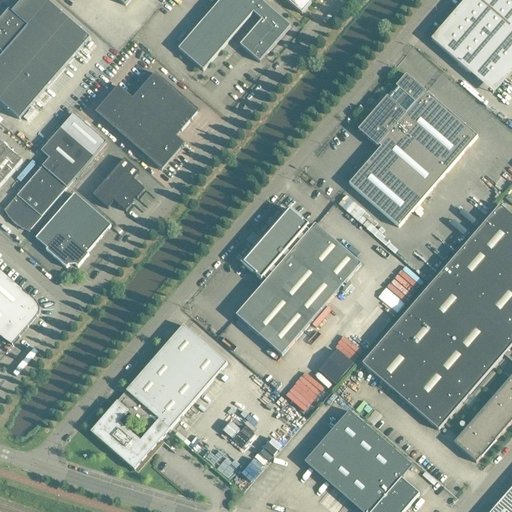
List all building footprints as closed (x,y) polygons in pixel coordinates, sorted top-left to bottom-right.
[(0,103),(20,121),(84,47),(90,40),(44,0),(23,0),(12,14),(9,11),(4,17),(5,18),(1,23),(0,22),(0,51),(4,55),(0,60),(0,103)] [(204,72),(254,14),(262,22),(240,47),(260,64),(260,63),(291,28),(259,0),(222,0),(179,51),(204,72)] [(315,0),(284,0),(302,15),(315,0)] [(470,74),(511,26),(511,0),(467,0),(432,41),(470,74)] [(156,74),(133,100),(175,137),(181,131),(182,132),(199,112),(156,74)] [(428,95),(417,108),(415,106),(426,93),(406,76),(377,110),(379,111),(378,112),(375,109),(372,113),(375,116),(370,121),(369,120),(359,131),(378,149),(380,147),(381,149),(349,186),(399,229),(478,138),(428,95)] [(133,100),(119,87),(96,114),(162,172),(171,161),(166,157),(171,152),(176,156),(185,145),(175,137),(133,100)] [(5,211),(4,211),(5,212),(6,215),(8,217),(9,218),(10,219),(12,221),(14,223),(16,225),(18,227),(19,228),(21,229),(22,230),(26,232),(29,233),(30,233),(30,232),(42,218),(67,189),(108,141),(76,113),(43,150),(52,158),(17,197),(5,211)] [(0,142),(0,188),(23,162),(0,142)] [(125,160),(93,197),(108,210),(115,203),(126,213),(134,204),(133,203),(137,199),(138,200),(145,191),(134,181),(140,174),(125,160)] [(88,255),(112,227),(75,195),(36,240),(48,250),(47,251),(46,251),(48,253),(66,268),(67,269),(68,268),(69,267),(76,266),(77,268),(78,269),(80,267),(88,257),(89,256),(89,255),(89,256),(88,255)] [(511,353),(509,351),(511,347),(511,217),(500,207),(363,365),(439,432),(504,356),(511,362),(511,377),(454,445),(476,464),(482,458),(482,459),(496,443),(495,442),(511,423),(511,353)] [(300,219),(298,217),(290,210),(263,242),(263,243),(258,249),(257,249),(243,265),(253,274),(253,273),(257,276),(256,277),(262,282),(264,279),(267,282),(236,317),(282,357),(362,266),(316,226),(310,233),(307,230),(309,227),(304,222),(303,223),(299,220),(300,219)] [(378,240),(371,249),(380,256),(387,248),(378,240)] [(406,265),(410,259),(402,254),(394,267),(403,273),(407,266),(406,265)] [(0,338),(12,347),(37,318),(39,314),(40,310),(39,307),(37,304),(0,271),(0,338)] [(372,334),(404,300),(395,291),(362,325),(372,334)] [(135,472),(228,365),(184,327),(91,433),(135,472)] [(338,352),(321,372),(336,385),(353,365),(338,352)] [(402,480),(413,467),(350,412),(305,464),(360,511),(405,511),(420,496),(402,480)] [(242,418),(239,423),(252,431),(255,426),(242,418)] [(254,488),(290,450),(280,441),(245,479),(254,488)] [(235,472),(229,479),(235,484),(241,477),(235,472)] [(511,511),(511,489),(492,511),(511,511)]
